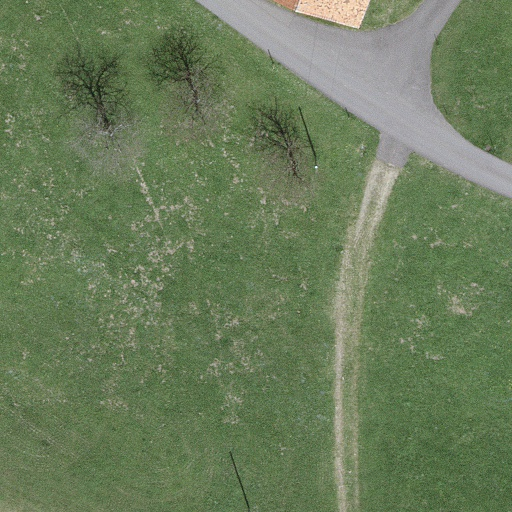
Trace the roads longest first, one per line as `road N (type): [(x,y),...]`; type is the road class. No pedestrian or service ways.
road 1 (track): [(417,125),(375,241),(354,379),(358,511)]
road 2 (unclassified): [(234,0),(473,164),(511,177)]
